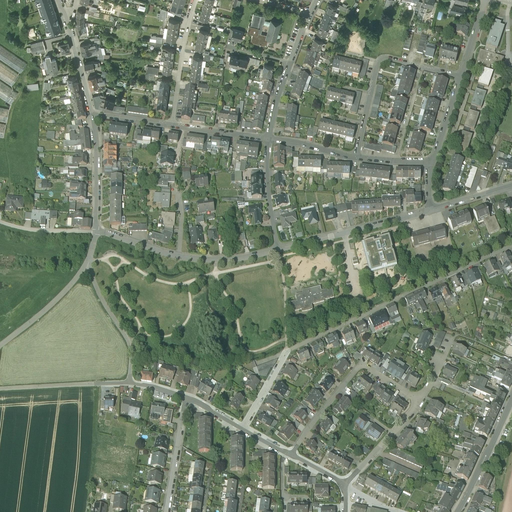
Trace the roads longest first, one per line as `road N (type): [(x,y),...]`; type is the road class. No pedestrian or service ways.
road 1 (residential): [(511,245),(292,347)]
road 2 (residential): [(462,78),(379,58),(355,158)]
road 3 (residential): [(279,249),(431,210)]
road 4 (residential): [(128,383),(131,347),(89,260)]
road 5 (residential): [(310,14),(268,139)]
road 6 (unclassified): [(128,383),(0,388)]
road 7 (residential): [(195,0),(172,126)]
road 8 (residential): [(511,398),(458,511)]
road 9 (unclassified): [(89,260),(58,298),(0,345)]
